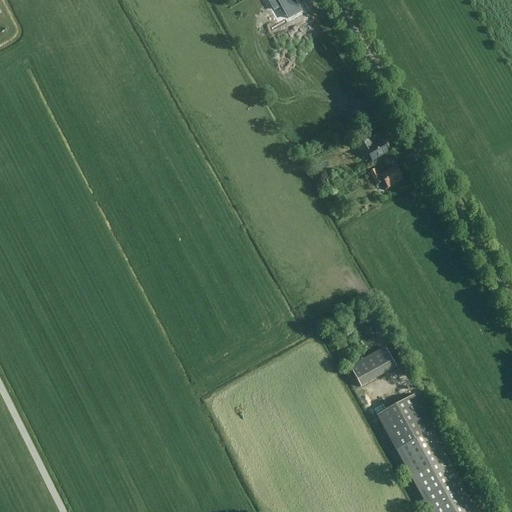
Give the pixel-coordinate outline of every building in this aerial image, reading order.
[(292,0),(272,0),(269,2),(273,10),(280,6),(287,19),(300,13),(292,0)] [(345,126),(346,128),(349,134),(357,130),(354,125),(352,122),(345,126)] [(380,143),(374,146),(373,147),(368,139),(356,146),(363,158),(368,155),(372,162),(386,153),(386,152),(386,151),(384,148),(383,148),(380,143)] [(387,189),(402,180),(402,179),(402,178),(400,176),(399,175),(394,167),(378,177),(374,170),(369,173),(376,186),(383,182),(387,189)] [(385,347),(350,366),(360,386),(395,366),(385,347)] [(428,511),(476,511),(432,430),(417,402),(413,395),(376,416),(380,422),(395,451),(428,511)]
